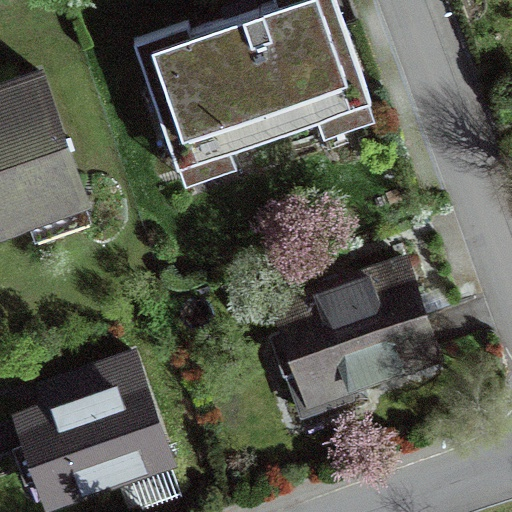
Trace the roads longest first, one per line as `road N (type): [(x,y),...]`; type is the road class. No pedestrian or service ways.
road 1 (residential): [(400,0),(511,310)]
road 2 (residential): [(511,461),(358,511)]
